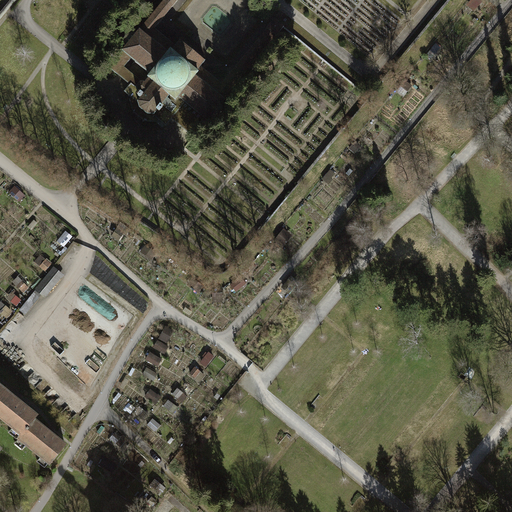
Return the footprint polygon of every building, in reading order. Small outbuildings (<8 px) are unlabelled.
[(164,0),(146,22),(155,29),(178,0),(164,0)] [(472,0),(470,4),(477,9),(484,0),(472,0)] [(267,28),(222,84),(230,91),(276,35),(277,35),(284,27),(274,19),(267,27),(267,28)] [(144,121),(157,122),(159,120),(166,126),(172,119),(193,136),(206,120),(207,121),(211,116),(214,117),(217,116),(219,115),(221,112),(223,109),(223,106),(222,103),(225,99),(224,98),(230,91),(222,84),(200,66),(205,60),(200,56),(199,57),(185,45),(186,44),(180,40),(176,46),(155,29),(146,22),(140,29),(140,28),(136,32),(133,32),(130,33),(127,34),(125,37),(124,40),(124,43),(125,46),(121,50),(122,51),(109,67),(118,74),(124,67),(131,58),(150,74),(147,77),(148,77),(144,81),(141,81),(136,77),(130,84),(124,91),(131,97),(130,99),(133,112),(144,121)] [(124,67),(118,74),(130,84),(136,77),(124,67)] [(46,297),(66,274),(56,266),(36,289),(46,297)] [(291,277),(283,287),(289,292),(297,282),(291,277)] [(162,351),(176,333),(168,327),(155,346),(162,351)] [(148,360),(160,365),(162,358),(151,353),(148,360)] [(36,415),(5,390),(0,395),(0,415),(22,433),(33,419),(36,415)] [(65,445),(33,419),(22,433),(18,437),(50,463),(65,445)]
